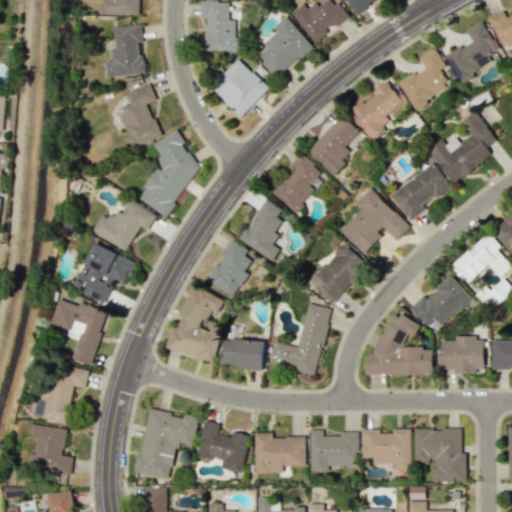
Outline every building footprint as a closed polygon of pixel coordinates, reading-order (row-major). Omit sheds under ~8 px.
[(102,0),(102,14),(139,15),(139,0),(102,0)] [(291,13),(314,41),(335,24),(337,27),(348,17),(333,0),(325,0),(319,6),(315,1),(307,8),(303,3),(291,13)] [(346,0),(355,16),(378,3),(376,0),(346,0)] [(237,50),(237,20),(229,20),(229,1),(200,1),(201,17),(205,17),(205,51),(237,50)] [(488,17),(502,49),(511,44),(511,14),(506,17),(504,11),(488,17)] [(277,78),(312,45),(285,16),(272,28),(275,32),(263,43),(267,48),(257,56),(277,78)] [(445,54),(458,80),(493,63),(488,53),(497,49),(483,21),(466,30),(471,41),(445,54)] [(113,27),(116,49),(110,50),(112,60),(105,61),(107,77),(146,72),(144,56),(139,57),(137,43),(143,43),(141,23),(113,27)] [(445,66),(435,48),(419,57),(424,67),(398,81),(413,108),(450,88),(440,69),(445,66)] [(210,88),(241,117),(269,87),(238,58),(210,88)] [(373,141),(381,133),(376,127),(405,103),(387,81),(349,112),(373,141)] [(161,136),(147,103),(156,99),(149,83),(125,93),(130,105),(118,110),(133,147),(161,136)] [(497,139),(475,110),(460,121),(470,135),(459,143),(455,137),(445,144),(442,140),(428,150),(453,183),(492,154),(487,147),(497,139)] [(346,162),(342,159),(350,150),(345,146),(359,131),(341,114),(307,151),(334,175),(346,162)] [(153,143),(160,155),(157,160),(161,168),(152,173),(143,187),(145,190),(139,198),(165,216),(199,167),(176,129),(153,143)] [(291,165),(294,168),(273,193),(295,212),(315,189),(310,185),(322,171),(301,153),(291,165)] [(390,194),(410,220),(426,208),(425,206),(450,187),(432,163),(390,194)] [(340,229),(364,253),(385,232),(395,241),(410,226),(371,187),(355,203),(361,209),(340,229)] [(126,250),(141,225),(148,230),(157,214),(131,199),(123,213),(116,209),(110,218),(103,214),(93,230),(126,250)] [(240,239),(272,260),(279,248),(273,244),(279,234),(275,231),(282,220),(276,217),(281,210),(265,200),(240,239)] [(511,214),(492,228),(511,255),(511,214)] [(489,264),(500,277),(511,267),(511,265),(498,249),(501,246),(489,232),(453,263),(469,282),(489,264)] [(207,280),(232,296),(248,272),(244,270),(254,256),(230,240),(221,254),(223,255),(207,280)] [(105,302),(115,278),(125,283),(135,260),(94,242),(74,289),(105,302)] [(334,304),(368,262),(342,242),(309,283),(334,304)] [(473,298),(451,274),(426,297),(424,295),(410,308),(427,326),(435,318),(442,326),(473,298)] [(490,290),(486,285),(475,295),(490,311),(511,291),(511,286),(504,278),(490,290)] [(165,348),(191,354),(202,359),(212,361),(215,354),(220,334),(216,333),(203,327),(212,310),(218,311),(224,299),(197,286),(194,285),(179,315),(176,330),(170,329),(165,348)] [(91,364),(107,313),(59,297),(51,324),(79,333),(72,358),(91,364)] [(330,308),(307,303),(298,346),(274,341),(269,364),(316,374),(330,308)] [(433,374),(433,349),(425,349),(420,346),(400,346),(407,335),(415,335),(421,324),(398,311),(393,311),(378,340),(378,341),(371,352),(365,352),(365,374),(433,374)] [(484,339),(477,339),(477,335),(455,335),(455,340),(442,340),(442,370),(454,370),(454,373),(485,372),(484,339)] [(265,340),(223,338),(222,363),(237,364),(237,368),(264,370),(265,340)] [(511,339),(492,340),(493,369),(511,368),(511,339)] [(89,369),(61,363),(59,374),(47,371),(37,416),(66,423),(74,385),(85,387),(89,369)] [(136,473),(171,478),(177,442),(194,445),(198,416),(183,414),(183,415),(147,408),(136,473)] [(197,455),(222,460),(221,468),(242,472),(250,434),(233,431),(232,436),(218,434),(220,423),(204,420),(197,455)] [(67,428),(32,423),(30,438),(37,439),(34,453),(29,453),(27,467),(70,473),(73,456),(63,455),(67,428)] [(362,457),(372,457),(372,463),(395,463),(395,469),(412,469),(411,428),(393,428),(393,432),(380,433),(380,428),(361,429),(362,457)] [(462,428),(415,428),(415,461),(433,461),(433,481),(466,481),(466,452),(462,452),(462,428)] [(310,471),(329,471),(328,465),(358,465),(357,431),(340,431),(340,436),(324,436),(324,429),(310,430),(310,471)] [(283,472),(283,466),(306,465),(305,436),(272,436),(272,432),(255,432),(255,472),(283,472)] [(409,498),(424,498),(424,487),(410,487),(409,498)] [(166,488),(147,488),(146,511),(196,511),(167,511),(166,488)] [(48,493),(49,511),(73,511),(71,490),(48,493)] [(257,511),(304,511),(305,508),(280,508),(280,498),(258,498),(257,511)] [(408,511),(452,511),(452,509),(426,509),(426,500),(409,500),(408,511)] [(235,511),(236,510),(223,510),(223,503),(209,503),(209,511),(235,511)] [(308,511),(336,511),(337,509),(323,509),(323,504),(309,503),(308,511)]
